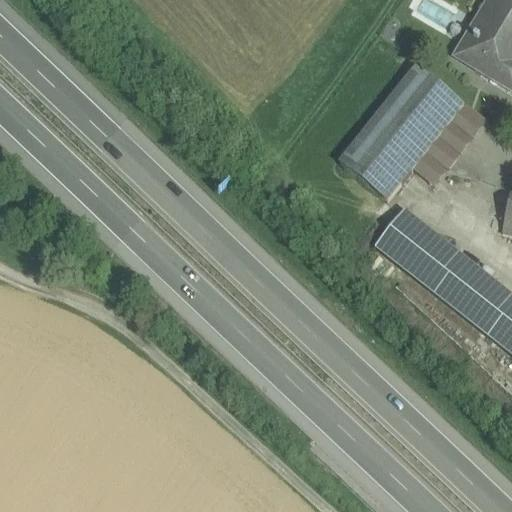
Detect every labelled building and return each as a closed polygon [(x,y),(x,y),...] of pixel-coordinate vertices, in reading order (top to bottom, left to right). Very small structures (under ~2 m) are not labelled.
[(511,0),(491,0),(468,40),(455,61),(511,95),(511,0)] [(415,70),(339,165),(387,204),(412,173),(463,109),(415,70)] [(485,126),(463,109),(412,173),(432,190),(485,126)] [(511,193),(502,234),(511,236),(511,193)] [(511,300),(403,214),(376,248),(376,249),(377,248),(511,355),(511,300)]
